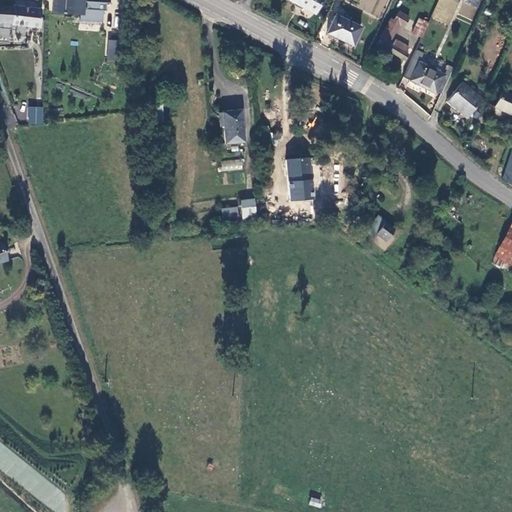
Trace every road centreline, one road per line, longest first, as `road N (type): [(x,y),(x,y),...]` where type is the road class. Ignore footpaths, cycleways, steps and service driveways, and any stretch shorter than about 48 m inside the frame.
road 1 (unclassified): [(0,116),(134,509)]
road 2 (tertiary): [(237,16),(370,89),(511,197)]
road 3 (unknown): [(208,1),(215,64),(248,108),(251,142)]
